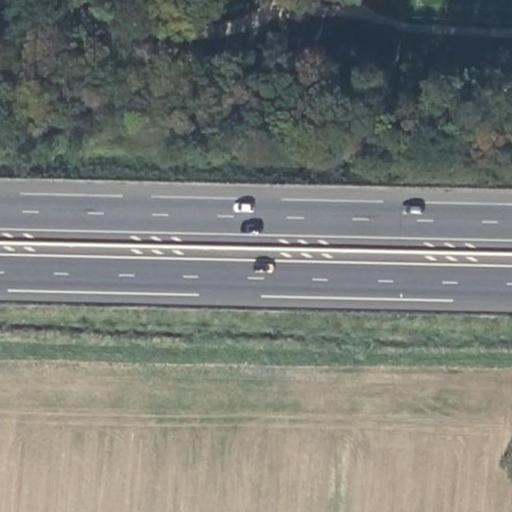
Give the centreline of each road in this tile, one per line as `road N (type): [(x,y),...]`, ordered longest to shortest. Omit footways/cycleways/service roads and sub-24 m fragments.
road 1 (trunk): [(0,272),(511,284)]
road 2 (trunk): [(511,223),(0,212)]
